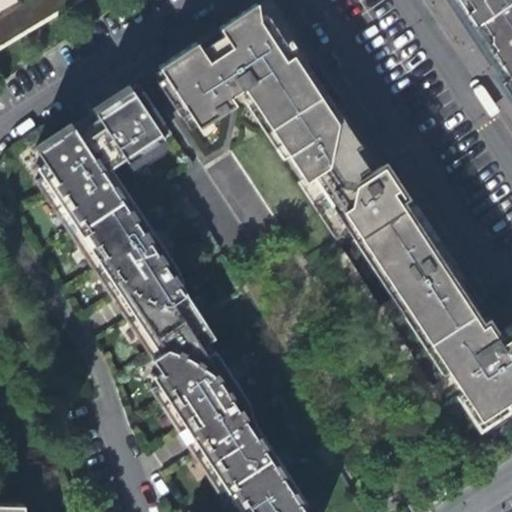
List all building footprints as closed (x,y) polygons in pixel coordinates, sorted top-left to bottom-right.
[(0,0),(0,51),(84,0),(0,0)] [(384,161),(381,164),(373,152),(365,140),(369,138),(278,0),(256,0),(211,30),(216,38),(199,49),(196,44),(158,69),(164,78),(156,83),(180,119),(188,114),(197,127),(226,108),(223,105),(227,102),(233,104),(229,97),(241,89),(336,234),(369,196),(372,198),(375,199),(382,200),(385,199),(389,197),(392,194),(395,190),(396,187),(397,180),(389,169),(384,161)] [(511,0),(442,0),(474,49),(486,41),(510,78),(505,81),(511,92),(511,0)] [(307,511),(310,510),(261,435),(251,442),(249,438),(253,435),(247,427),(243,430),(232,414),(249,402),(219,357),(212,362),(206,352),(218,344),(191,304),(184,309),(181,305),(187,301),(182,293),(175,298),(165,282),(179,272),(140,213),(133,218),(114,190),(121,185),(111,170),(108,171),(101,161),(117,150),(129,168),(165,144),(158,133),(165,127),(144,95),(136,100),(131,92),(95,116),(99,123),(79,137),(74,130),(38,154),(46,167),(38,172),(45,182),(39,186),(165,374),(157,380),(163,389),(157,393),(211,473),(213,471),(221,483),(224,482),(231,493),(233,492),(246,511),(307,511)] [(511,328),(503,335),(511,347),(504,351),(484,321),(485,319),(459,279),(457,280),(452,272),(433,243),(434,242),(409,203),(357,237),(396,296),(399,294),(403,300),(404,308),(450,379),(457,383),(461,389),(459,391),(480,423),(493,415),(495,418),(511,406),(511,328)]
